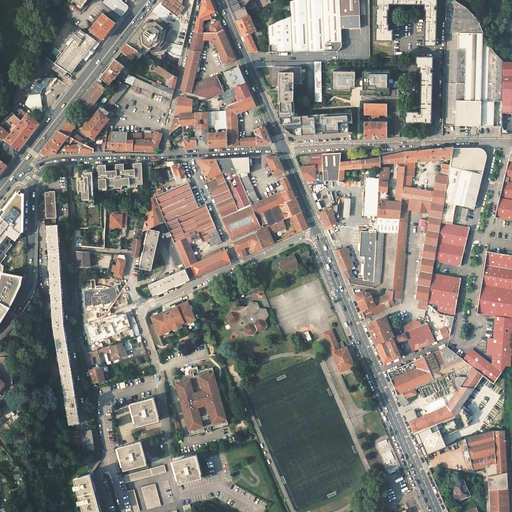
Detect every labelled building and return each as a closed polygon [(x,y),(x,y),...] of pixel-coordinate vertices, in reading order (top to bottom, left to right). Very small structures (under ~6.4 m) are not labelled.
[(66,0),(82,12),(91,0),(66,0)] [(120,15),(127,7),(119,0),(103,0),(102,2),(120,15)] [(183,47),(184,46),(193,5),(194,2),(194,1),(194,0),(161,0),(157,6),(154,9),(146,19),(142,24),(137,30),(127,44),(138,51),(142,54),(145,56),(148,51),(155,56),(164,54),(172,44),(183,47)] [(227,0),(237,21),(249,15),(262,9),(278,0),(227,0)] [(270,52),(338,51),(342,46),(341,29),(360,28),(359,0),(295,0),(290,2),(291,16),(286,18),(276,22),(269,26),(268,28),(270,52)] [(436,0),(376,0),(377,6),(379,6),(379,9),(377,9),(376,25),(378,25),(378,28),(376,28),(376,40),(392,41),(392,30),(388,30),(388,25),(387,25),(387,10),(389,10),(389,4),(424,4),(425,10),(426,10),(425,46),(435,46),(436,10),(435,10),(435,6),(436,6),(436,0)] [(454,0),(446,0),(442,124),(489,126),(489,122),(487,122),(488,101),(496,101),(502,101),(504,62),(495,53),(488,44),(483,33),(478,20),(467,8),(454,0)] [(210,1),(203,1),(199,18),(204,17),(209,14),(215,12),(210,1)] [(115,23),(103,13),(87,34),(99,43),(115,23)] [(286,14),(275,19),(276,22),(286,18),(286,14)] [(249,15),(237,21),(244,37),(250,34),(252,33),(254,33),(256,32),(249,15)] [(199,18),(197,18),(196,25),(202,27),(203,21),(204,17),(199,18)] [(219,21),(210,25),(209,32),(223,30),(219,21)] [(202,27),(196,25),(194,31),(202,33),(203,27),(202,27)] [(87,34),(81,29),(77,35),(75,34),(72,38),(73,39),(77,41),(71,49),(83,58),(86,60),(99,43),(87,34)] [(209,32),(202,33),(197,51),(201,51),(204,40),(214,40),(223,62),(227,63),(236,59),(223,30),(209,32)] [(256,32),(254,33),(257,39),(263,36),(260,30),(256,32)] [(202,33),(194,31),(190,51),(197,51),(202,33)] [(250,34),(244,37),(250,52),(258,52),(256,48),(253,39),(250,34)] [(77,41),(73,39),(62,53),(70,59),(62,69),(67,72),(70,74),(83,58),(71,49),(77,41)] [(127,44),(121,51),(130,58),(132,60),(138,51),(127,44)] [(121,51),(115,59),(124,66),(130,58),(121,51)] [(197,51),(190,51),(180,90),(191,93),(193,84),(195,78),(198,66),(201,51),(197,51)] [(58,59),(55,63),(62,69),(70,59),(62,53),(60,52),(56,57),(58,59)] [(55,63),(45,57),(40,68),(49,67),(64,76),(67,72),(62,69),(55,63)] [(433,57),(416,57),(416,67),(420,67),(420,73),(421,73),(421,75),(420,114),(418,114),(418,112),(406,112),(406,123),(414,123),(414,122),(423,122),(423,123),(431,123),(432,73),(430,73),(430,69),(432,69),(433,57)] [(115,59),(100,77),(109,84),(115,78),(123,67),(124,66),(115,59)] [(511,62),(504,62),(502,101),(511,100),(511,62)] [(171,80),(169,87),(174,88),(177,77),(159,66),(156,71),(171,80)] [(239,66),(225,72),(227,76),(226,76),(230,85),(231,85),(232,88),(235,87),(246,82),(239,67),(239,66)] [(301,67),(272,67),(272,87),(280,87),(280,90),(280,101),(281,101),(293,101),(293,99),(293,83),(294,83),(296,83),(301,83),(301,67)] [(355,72),(334,72),(334,81),(332,81),(332,88),(339,88),(339,91),(350,91),(350,89),(350,87),(363,87),(363,79),(355,79),(355,78),(355,72)] [(390,72),(363,72),(363,78),(363,79),(363,87),(363,89),(363,91),(376,91),(376,89),(389,89),(400,89),(400,79),(390,79),(390,72)] [(129,75),(126,82),(152,92),(154,86),(129,75)] [(217,76),(193,84),(191,93),(208,98),(222,93),(224,92),(224,91),(217,76)] [(117,80),(110,89),(114,92),(115,90),(122,82),(117,80)] [(96,82),(80,103),(89,110),(89,109),(106,89),(103,85),(96,82)] [(114,92),(109,97),(114,101),(116,103),(129,86),(124,83),(122,82),(115,90),(114,92)] [(246,82),(235,87),(237,93),(238,95),(241,100),(252,96),(246,82)] [(154,86),(152,92),(172,99),(174,90),(156,83),(154,86)] [(224,92),(222,93),(224,99),(237,93),(235,87),(232,88),(224,92)] [(28,101),(26,104),(36,112),(43,111),(41,94),(30,95),(28,101)] [(180,96),(179,97),(174,115),(192,114),(192,99),(180,96)] [(227,106),(225,111),(226,129),(227,132),(228,146),(238,145),(238,138),(237,123),(236,116),(236,113),(239,112),(242,111),(256,105),(252,96),(241,100),(236,102),(227,106)] [(109,97),(103,105),(109,110),(116,103),(114,101),(109,97)] [(227,106),(236,102),(233,97),(225,100),(227,106)] [(502,114),(511,114),(511,100),(502,101),(502,114)] [(293,101),(281,101),(281,104),(279,104),(279,115),(279,118),(283,118),(284,129),(294,129),(294,134),(302,133),(302,135),(309,135),(311,134),(310,133),(318,132),(318,134),(332,133),(349,132),(348,123),(352,123),(352,116),(347,116),(346,113),(327,114),(327,116),(308,117),(308,116),(295,116),(294,101),(293,101)] [(495,126),(496,101),(488,101),(487,122),(489,122),(489,126),(495,126)] [(387,104),(364,103),(364,114),(373,115),(379,115),(386,115),(387,115),(387,104)] [(103,105),(99,110),(110,119),(114,114),(109,110),(103,105)] [(7,117),(17,125),(10,134),(0,125),(0,134),(7,141),(19,150),(40,123),(28,113),(27,114),(22,110),(17,116),(12,112),(11,113),(7,117)] [(97,112),(81,132),(92,140),(110,119),(99,110),(97,112)] [(226,129),(225,111),(208,112),(208,128),(215,128),(215,129),(226,129)] [(207,112),(195,113),(196,125),(196,130),(208,129),(208,128),(208,112),(207,112)] [(192,114),(180,115),(180,126),(191,125),(196,125),(195,113),(192,114)] [(180,115),(174,115),(170,133),(180,126),(180,115)] [(66,121),(58,131),(68,136),(72,131),(75,127),(66,121)] [(387,122),(364,122),(364,139),(381,138),(387,138),(387,122)] [(264,126),(254,130),(256,135),(256,137),(257,145),(270,144),(271,143),(271,142),(264,126)] [(208,129),(196,130),(196,137),(196,147),(209,147),(208,133),(208,129)] [(58,131),(41,153),(44,155),(58,154),(59,152),(57,151),(65,140),(69,136),(68,136),(58,131)] [(72,131),(68,136),(69,136),(79,141),(85,144),(86,143),(87,142),(72,131)] [(106,144),(105,150),(126,150),(127,141),(127,133),(107,131),(106,142),(106,144)] [(154,134),(153,140),(161,140),(163,134),(155,131),(154,134)] [(227,132),(208,133),(209,147),(228,146),(227,132)] [(192,138),(184,138),(185,142),(185,148),(196,147),(196,137),(192,138)] [(133,141),(133,151),(144,151),(156,152),(161,140),(153,140),(144,139),(141,139),(134,139),(133,141)] [(7,144),(4,147),(15,156),(19,150),(7,141),(6,142),(7,144)] [(61,152),(60,154),(94,152),(94,149),(87,145),(85,144),(79,141),(79,143),(78,145),(65,145),(61,152)] [(95,144),(95,152),(102,152),(105,152),(105,150),(106,144),(106,142),(104,142),(103,141),(97,141),(97,144),(95,144)] [(451,159),(453,147),(406,152),(404,173),(412,173),(413,168),(415,168),(414,162),(451,159)] [(444,203),(475,210),(479,194),(487,158),(487,157),(486,155),(485,154),(483,152),(482,150),(479,149),(478,149),(478,148),(476,148),(453,148),(451,159),(449,169),(444,203)] [(341,152),(310,154),(311,166),(322,164),(323,171),(323,181),(339,180),(339,178),(339,176),(341,162),(341,152)] [(404,173),(406,152),(397,153),(380,157),(380,162),(392,162),(397,162),(399,167),(398,176),(397,188),(396,188),(395,192),(396,192),(396,202),(387,201),(378,200),(377,216),(377,217),(400,218),(402,198),(403,187),(404,173)] [(511,152),(511,153),(510,156),(508,158),(508,161),(507,164),(507,165),(508,167),(508,170),(508,172),(507,174),(505,177),(504,178),(503,183),(504,185),(504,188),(504,189),(503,192),(501,195),(500,197),(499,198),(499,201),(499,202),(499,204),(500,207),(499,210),(498,212),(497,214),(496,216),(495,217),(494,219),(511,222),(511,152)] [(276,156),(266,157),(274,176),(284,171),(278,157),(276,156)] [(249,157),(231,158),(239,177),(247,174),(250,172),(249,157)] [(380,162),(380,157),(367,159),(361,160),(362,168),(376,167),(380,167),(380,162)] [(231,158),(216,159),(222,173),(226,182),(230,190),(243,185),(239,177),(231,158)] [(200,160),(198,162),(206,180),(216,175),(222,173),(216,159),(200,160)] [(356,161),(341,162),(339,176),(339,178),(344,178),(344,170),(343,169),(353,169),(353,167),(354,167),(354,169),(356,168),(356,161)] [(108,164),(98,165),(99,176),(99,183),(99,189),(107,188),(107,186),(114,186),(115,188),(122,187),(122,185),(130,185),(130,187),(138,186),(137,184),(143,184),(142,169),(142,163),(141,163),(119,164),(108,164)] [(179,164),(172,166),(176,176),(175,177),(176,181),(181,179),(180,177),(185,175),(182,165),(179,164)] [(301,167),(301,170),(306,182),(316,179),(316,175),(319,175),(319,172),(323,171),(322,164),(311,166),(301,167)] [(387,201),(389,168),(380,167),(380,169),(379,178),(378,200),(387,201)] [(414,177),(415,168),(413,168),(412,173),(404,173),(403,187),(410,188),(412,177),(414,177)] [(446,188),(449,169),(442,168),(440,176),(437,175),(434,192),(433,203),(443,205),(444,203),(446,188)] [(93,183),(93,176),(92,172),(83,173),(84,180),(78,181),(79,202),(87,201),(87,204),(94,203),(93,183)] [(226,182),(222,173),(216,175),(218,180),(219,184),(226,182)] [(251,185),(247,174),(239,177),(243,185),(244,188),(251,185)] [(286,176),(280,179),(283,185),(285,190),(291,188),(286,176)] [(378,200),(379,178),(366,178),(364,216),(377,216),(378,200)] [(210,188),(219,184),(218,180),(208,184),(210,188)] [(188,182),(148,200),(147,210),(147,211),(145,219),(143,231),(149,229),(165,222),(199,207),(188,182)] [(219,184),(210,188),(220,213),(236,206),(230,190),(226,182),(219,184)] [(238,210),(251,205),(244,188),(243,185),(230,190),(236,206),(220,213),(222,217),(223,217),(238,210)] [(259,202),(251,185),(244,188),(251,205),(259,202)] [(285,190),(283,185),(276,188),(279,193),(285,190)] [(433,203),(434,192),(410,188),(403,187),(402,198),(433,203)] [(259,202),(251,205),(256,215),(295,198),(291,188),(285,190),(279,193),(273,196),(269,197),(259,202)] [(46,192),(48,226),(56,225),(54,191),(46,192)] [(25,195),(21,192),(2,217),(23,233),(24,231),(25,195)] [(295,198),(256,215),(262,229),(266,227),(280,221),(285,219),(290,217),(302,212),(295,198)] [(441,222),(443,205),(433,203),(402,198),(400,218),(399,234),(393,291),(392,299),(388,301),(391,307),(401,302),(405,253),(404,253),(408,210),(431,213),(430,220),(426,239),(417,299),(428,301),(432,274),(434,262),(441,222)] [(199,207),(165,222),(170,232),(171,235),(176,248),(189,242),(203,236),(207,234),(210,240),(219,236),(217,230),(206,204),(199,207)] [(334,212),(337,211),(337,204),(331,207),(328,208),(319,212),(325,226),(327,229),(332,228),(332,225),(336,223),(336,222),(337,221),(334,212)] [(223,217),(222,217),(232,241),(256,231),(262,229),(256,215),(251,205),(238,210),(223,217)] [(122,215),(111,215),(111,226),(122,226),(122,225),(127,225),(128,210),(122,210),(122,215)] [(302,212),(290,217),(297,233),(308,228),(305,221),(302,212)] [(20,231),(0,215),(0,252),(2,253),(20,231)] [(426,239),(430,220),(420,219),(419,226),(424,227),(423,233),(425,233),(424,239),(426,239)] [(280,221),(266,227),(268,232),(282,226),(280,221)] [(441,222),(434,262),(461,266),(470,227),(441,222)] [(65,396),(69,425),(78,423),(79,423),(64,324),(58,225),(56,225),(48,226),(47,226),(49,255),(50,281),(52,303),(53,326),(56,346),(60,369),(65,396)] [(262,229),(256,231),(258,237),(263,248),(273,243),(268,232),(266,227),(262,229)] [(149,229),(144,249),(155,251),(156,247),(157,244),(160,231),(149,229)] [(360,230),(360,240),(376,240),(376,232),(377,230),(360,230)] [(256,231),(232,241),(237,251),(242,249),(245,256),(248,254),(245,247),(250,245),(249,241),(258,237),(256,231)] [(382,269),(384,233),(376,232),(376,240),(374,282),(373,286),(376,286),(380,284),(382,269)] [(393,291),(399,234),(392,233),(387,290),(393,291)] [(167,237),(164,238),(176,266),(183,263),(176,248),(171,235),(167,237)] [(219,236),(210,240),(212,246),(222,241),(219,236)] [(258,237),(249,241),(250,245),(253,252),(263,248),(258,237)] [(139,239),(134,239),(133,251),(132,257),(138,257),(141,240),(139,239)] [(374,282),(376,240),(360,240),(359,257),(365,257),(363,280),(374,282)] [(189,242),(176,248),(183,263),(185,268),(197,263),(196,260),(192,249),(189,242)] [(250,245),(245,247),(248,254),(253,252),(250,245)] [(336,251),(344,270),(349,268),(350,266),(352,266),(353,265),(346,248),(345,247),(342,249),(341,248),(336,251)] [(144,249),(140,268),(151,270),(155,251),(144,249)] [(220,249),(208,254),(209,257),(221,252),(220,250),(220,249)] [(242,249),(237,251),(239,258),(245,256),(242,249)] [(197,263),(185,268),(185,269),(190,280),(230,262),(225,250),(221,252),(209,257),(197,263)] [(75,252),(76,268),(90,267),(89,252),(76,251),(75,252)] [(485,260),(484,262),(484,263),(482,267),(481,271),(481,272),(481,276),(482,278),(482,280),(480,293),(479,295),(478,297),(477,300),(476,303),(477,305),(477,307),(478,309),(476,316),(495,318),(511,319),(511,256),(487,252),(485,260)] [(119,255),(114,276),(122,277),(126,261),(124,255),(119,255)] [(280,262),(283,271),(291,268),(291,269),(299,265),(294,255),(286,258),(287,259),(280,262)] [(350,283),(366,286),(373,288),(373,286),(374,282),(363,280),(355,278),(354,276),(356,275),(356,274),(352,266),(350,266),(349,268),(353,276),(348,279),(350,283)] [(344,270),(348,279),(353,276),(349,268),(344,270)] [(185,269),(164,279),(168,289),(190,280),(185,269)] [(0,320),(1,319),(7,310),(13,298),(20,285),(22,277),(2,274),(1,279),(0,281),(0,320)] [(460,278),(432,274),(428,301),(428,302),(427,303),(438,304),(437,310),(440,311),(454,314),(460,278)] [(157,281),(149,285),(154,296),(168,289),(164,279),(159,281),(157,281)] [(392,299),(393,291),(387,290),(385,296),(378,300),(376,298),(375,298),(374,298),(373,299),(370,293),(362,291),(355,295),(362,312),(375,306),(388,301),(392,299)] [(189,301),(152,316),(159,334),(196,319),(189,301)] [(391,307),(388,301),(375,306),(377,313),(391,307)] [(427,303),(428,302),(420,301),(418,309),(426,310),(427,303)] [(245,329),(247,335),(254,335),(257,331),(263,331),(267,326),(265,320),(268,315),(266,309),(260,308),(257,303),(251,302),(247,307),(235,306),(227,316),(230,322),(236,322),(237,326),(245,329)] [(377,313),(375,306),(362,312),(365,319),(372,315),(377,313)] [(392,332),(385,315),(367,323),(376,344),(393,338),(394,337),(392,332)] [(511,347),(511,319),(495,318),(493,340),(487,339),(486,356),(492,356),(491,366),(472,350),(463,361),(470,366),(474,370),(482,377),(493,385),(503,370),(506,366),(511,366),(511,347)] [(418,320),(400,327),(402,334),(405,333),(407,332),(423,325),(422,322),(419,323),(418,320)] [(432,332),(428,323),(425,325),(407,332),(405,333),(407,339),(412,351),(436,341),(432,332)] [(439,329),(443,338),(450,336),(446,326),(439,329)] [(95,343),(103,339),(104,341),(107,340),(104,334),(102,328),(91,333),(95,343)] [(301,334),(304,342),(308,341),(311,340),(307,331),(304,333),(301,334)] [(325,333),(333,352),(345,348),(342,341),(337,343),(332,331),(325,333)] [(407,339),(405,333),(402,334),(394,337),(393,338),(395,344),(398,343),(407,339)] [(395,344),(393,338),(376,344),(384,364),(394,359),(401,356),(395,344)] [(122,342),(110,346),(115,359),(125,356),(122,348),(123,347),(122,342)] [(333,353),(341,371),(354,365),(346,347),(345,348),(333,352),(333,353)] [(460,358),(447,347),(440,350),(445,364),(460,358)] [(461,359),(460,358),(445,364),(437,367),(432,354),(424,357),(434,381),(470,366),(463,361),(461,359)] [(434,381),(424,357),(415,361),(418,368),(391,380),(398,397),(414,390),(434,381)] [(418,368),(415,361),(388,373),(391,380),(418,368)] [(175,377),(190,435),(204,431),(201,416),(210,414),(214,428),(228,424),(212,367),(199,371),(197,365),(190,367),(190,368),(189,369),(188,370),(188,373),(189,373),(175,377)] [(89,370),(92,384),(105,380),(102,367),(89,370)] [(482,377),(474,370),(467,379),(456,395),(447,408),(423,418),(427,428),(453,417),(455,416),(461,407),(482,377)] [(454,380),(454,388),(456,395),(467,379),(459,378),(454,380)] [(417,396),(414,390),(398,397),(400,402),(402,406),(409,404),(407,400),(417,396)] [(130,404),(137,427),(160,420),(153,398),(130,404)] [(424,429),(414,434),(422,451),(424,456),(430,453),(448,446),(446,441),(443,436),(470,424),(469,420),(473,415),(461,407),(455,416),(453,417),(427,428),(424,429)] [(427,428),(423,418),(418,421),(414,412),(406,415),(409,422),(414,434),(424,429),(427,428)] [(78,423),(69,425),(70,432),(77,431),(79,431),(78,423)] [(85,431),(89,450),(96,449),(92,430),(85,431)] [(70,432),(74,452),(81,451),(77,431),(70,432)] [(472,468),(477,468),(485,466),(486,473),(487,476),(488,478),(488,489),(508,488),(507,472),(507,471),(507,468),(505,431),(493,431),(465,438),(472,468)] [(118,448),(124,471),(147,464),(141,441),(118,448)] [(385,464),(395,461),(391,449),(381,452),(385,464)] [(173,461),(179,484),(202,478),(196,455),(173,461)] [(123,476),(125,483),(166,472),(164,465),(123,476)] [(74,478),(83,511),(100,511),(90,474),(74,478)] [(470,495),(463,479),(452,484),(456,494),(454,495),(453,496),(453,497),(453,498),(453,499),(454,500),(455,501),(457,501),(470,495)] [(141,488),(147,509),(161,505),(155,484),(141,488)] [(509,511),(508,488),(488,489),(490,511),(493,511),(509,511)] [(127,491),(132,511),(136,511),(140,511),(134,489),(127,491)]
